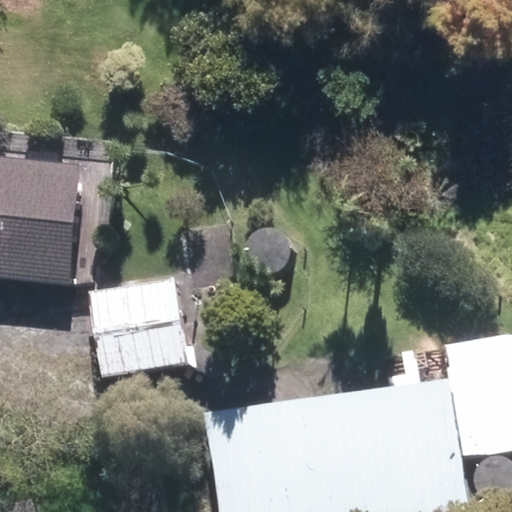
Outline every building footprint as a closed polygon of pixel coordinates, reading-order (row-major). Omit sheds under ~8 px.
[(98,182),(0,171),(0,290),(85,300),(98,182)] [(281,332),(276,289),(247,291),(252,334),(281,332)] [(187,291),(101,305),(113,389),(199,378),(187,291)] [(511,347),(456,357),(462,400),(468,398),(476,470),(511,464),(511,347)] [(480,511),(476,470),(468,398),(462,400),(220,427),(229,511),(480,511)]
